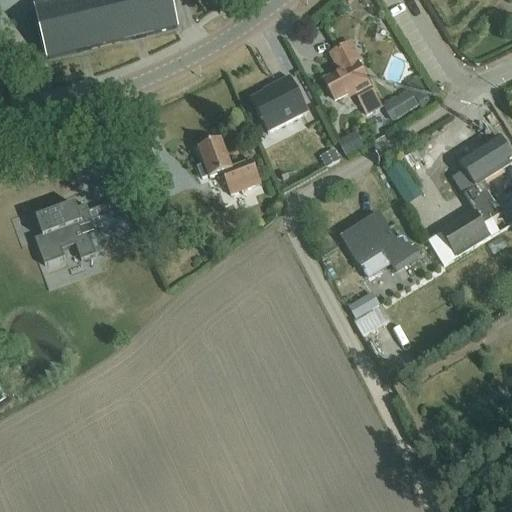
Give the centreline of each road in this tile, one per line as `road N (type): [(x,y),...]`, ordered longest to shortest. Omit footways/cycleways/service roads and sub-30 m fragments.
road 1 (track): [(438,511),(298,247),(291,216),(303,197),(450,106),(464,89)]
road 2 (tertiary): [(0,123),(136,89),(235,38),(280,0)]
road 3 (unclassified): [(407,0),(464,89),(511,65)]
